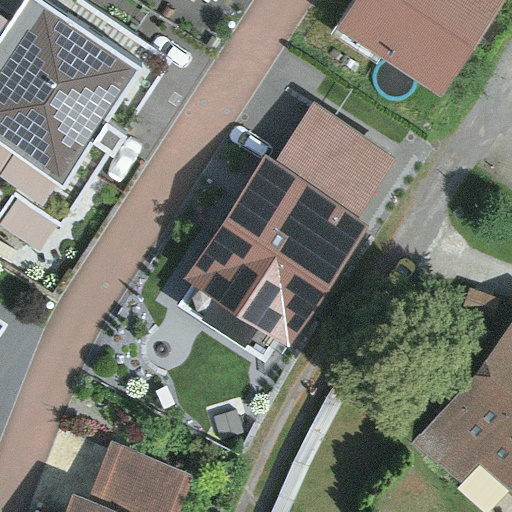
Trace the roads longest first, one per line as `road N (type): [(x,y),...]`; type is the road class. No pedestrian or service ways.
road 1 (residential): [(2,511),(68,341),(101,279),(282,0)]
road 2 (residential): [(314,372),(511,76)]
road 3 (track): [(251,511),(314,372)]
